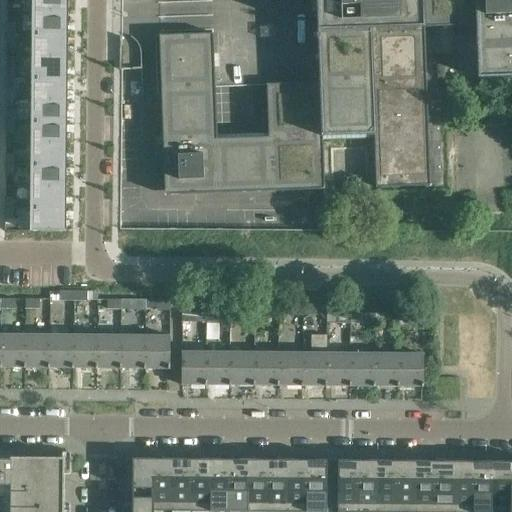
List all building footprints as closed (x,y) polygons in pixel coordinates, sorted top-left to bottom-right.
[(67,0),(31,0),(32,12),(68,12),(68,1),(67,0)] [(476,25),(478,78),(511,76),(511,0),(316,0),(318,30),(320,82),(267,84),(269,137),(217,138),(213,33),(159,35),(164,194),(325,189),(323,140),(374,139),(376,187),(430,185),(424,27),(476,25)] [(68,23),(68,12),(32,12),(31,34),(67,35),(67,32),(68,23)] [(15,24),(6,24),(6,34),(15,34),(15,24)] [(15,45),(15,34),(6,34),(6,45),(15,45)] [(67,38),(67,35),(31,34),(31,57),(67,58),(67,47),(67,38)] [(67,67),(67,58),(31,57),(31,79),(67,79),(67,76),(67,67)] [(14,68),(6,68),(6,79),(14,79),(14,68)] [(14,89),(14,79),(6,79),(5,89),(14,89)] [(67,82),(67,79),(31,79),(31,100),(67,101),(67,91),(67,82)] [(67,110),(67,101),(31,100),(31,122),(67,122),(67,119),(67,110)] [(14,111),(5,111),(5,122),(14,122),(14,111)] [(14,132),(14,122),(5,122),(5,132),(14,132)] [(67,125),(67,122),(31,122),(31,144),(67,144),(67,134),(67,125)] [(66,153),(67,144),(31,144),(30,165),(66,166),(66,163),(66,153)] [(14,154),(5,154),(5,165),(14,165),(14,154)] [(14,176),(14,165),(5,165),(5,175),(14,176)] [(66,168),(66,166),(30,165),(30,187),(66,187),(66,178),(66,168)] [(66,197),(66,187),(30,187),(30,208),(66,209),(66,206),(66,197)] [(13,198),(4,198),(4,208),(13,208),(13,198)] [(13,219),(13,208),(4,208),(4,219),(13,219)] [(66,212),(66,209),(30,208),(30,231),(40,231),(40,232),(56,232),(56,231),(66,231),(66,221),(66,212)] [(73,303),(74,292),(60,292),(60,303),(73,303)] [(88,292),(74,292),(73,303),(88,303),(88,292)] [(16,308),(16,299),(1,299),(1,308),(16,308)] [(39,308),(39,299),(24,299),(24,308),(39,308)] [(119,311),(119,300),(105,300),(105,311),(119,311)] [(135,300),(120,300),(120,311),(135,311),(135,300)] [(170,310),(170,300),(156,300),(156,310),(170,310)] [(303,315),(303,305),(289,305),(289,315),(303,315)] [(317,315),(317,305),(303,305),(303,315),(317,315)] [(182,322),(197,322),(196,312),(182,312),(182,322)] [(229,322),(229,312),(210,312),(210,322),(229,322)] [(241,312),(230,312),(230,322),(241,322),(241,312)] [(268,312),(252,312),(252,322),(268,322),(268,312)] [(348,314),(334,314),(334,325),(348,325),(348,314)] [(372,314),(358,314),(358,325),(372,325),(372,314)] [(398,314),(383,314),(383,325),(398,325),(398,314)] [(409,323),(423,324),(424,322),(424,314),(409,314),(409,323)] [(1,334),(1,367),(2,367),(24,367),(24,368),(25,368),(25,334),(1,334)] [(25,334),(25,368),(26,368),(26,367),(48,367),(48,368),(49,368),(49,334),(25,334)] [(49,334),(49,368),(50,368),(50,367),(72,367),(72,368),(73,368),(73,334),(49,334)] [(73,334),(73,368),(74,368),(74,367),(95,368),(97,368),(97,335),(73,334)] [(97,335),(97,368),(120,368),(121,368),(121,335),(97,335)] [(146,369),(146,335),(121,335),(121,368),(122,369),(122,368),(144,368),(144,369),(146,369)] [(146,335),(146,369),(146,368),(168,368),(168,369),(170,369),(170,335),(166,335),(146,335)] [(303,352),(302,385),(326,386),(327,352),(327,335),(311,335),(311,352),(303,352)] [(182,352),(182,385),(183,385),(183,384),(205,384),(205,385),(206,385),(206,351),(186,351),(182,352)] [(206,351),(206,385),(207,385),(229,385),(230,385),(230,351),(206,351)] [(230,351),(230,385),(231,385),(253,385),(253,386),(254,385),(254,352),(230,351)] [(254,352),(254,385),(255,385),(278,385),(278,352),(254,352)] [(278,352),(278,385),(302,385),(303,352),(278,352)] [(327,352),(326,386),(350,386),(351,352),(327,352)] [(351,352),(350,386),(375,386),(375,353),(351,352)] [(375,353),(375,386),(399,386),(399,353),(375,353)] [(399,353),(399,386),(423,386),(423,353),(399,353)] [(57,492),(64,492),(64,458),(0,457),(0,485),(10,485),(9,511),(63,511),(64,503),(57,503),(57,492)] [(132,498),(154,498),(154,458),(132,458),(132,498)] [(173,459),(154,458),(154,498),(154,511),(173,511),(173,459)] [(192,511),(192,459),(173,459),(173,511),(192,511)] [(212,459),(192,459),(192,511),(211,511),(212,459)] [(231,459),(212,459),(211,511),(230,511),(231,459)] [(250,459),(231,459),(230,511),(250,511),(250,459)] [(269,511),(269,459),(250,459),(250,511),(269,511)] [(287,511),(288,460),(269,459),(269,511),(285,511),(287,511)] [(307,511),(308,460),(288,460),(287,511),(307,511)] [(307,511),(326,511),(327,460),(308,460),(307,511)] [(356,511),(357,460),(338,460),(337,511),(356,511)] [(357,460),(356,511),(375,511),(376,460),(357,460)] [(394,511),(395,460),(376,460),(375,511),(394,511)] [(413,511),(414,461),(395,460),(394,511),(413,511)] [(433,511),(434,461),(414,461),(413,511),(433,511)] [(452,511),(453,461),(434,461),(433,511),(452,511)] [(453,461),(452,511),(471,511),(472,461),(453,461)] [(490,511),(491,461),(472,461),(471,511),(490,511)] [(510,461),(491,461),(490,511),(509,511),(510,501),(510,461)] [(132,498),(131,511),(153,511),(154,511),(154,498),(132,498)]
